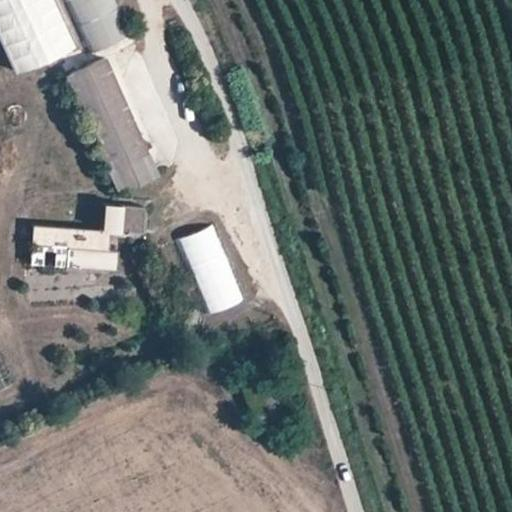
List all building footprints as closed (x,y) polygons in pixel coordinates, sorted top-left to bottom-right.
[(0,0),(0,42),(11,68),(72,42),(53,0),(0,0)] [(112,0),(64,0),(90,54),(129,37),(112,0)] [(104,57),(68,73),(120,194),(156,178),(144,149),(104,57)] [(98,193),(96,220),(141,225),(143,198),(98,193)] [(175,232),(206,311),(242,297),(211,218),(175,232)] [(116,263),(117,221),(28,219),(27,261),(116,263)] [(0,352),(0,385),(12,380),(0,352)] [(268,373),(238,384),(254,429),(284,418),(268,373)]
